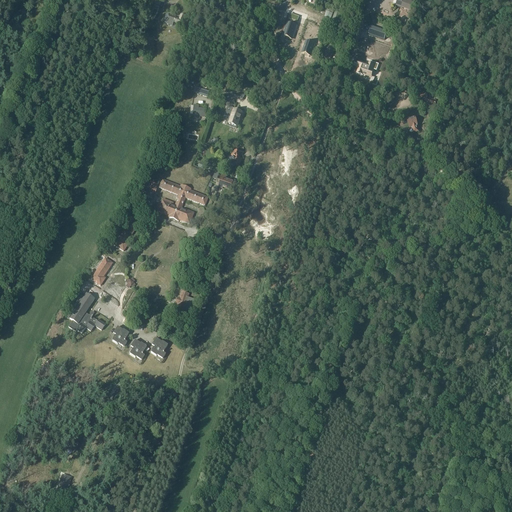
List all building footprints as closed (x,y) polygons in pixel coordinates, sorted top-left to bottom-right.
[(400,0),(398,7),(413,11),(415,4),(403,0),(400,0)] [(323,21),(330,23),(333,14),(327,12),(323,21)] [(179,19),(167,14),(165,20),(168,22),(167,25),(172,27),(174,23),(177,24),(177,25),(182,26),(186,16),(181,14),(179,19)] [(330,23),(323,21),(320,30),(327,32),(330,23)] [(287,25),(282,38),(291,41),(295,28),(287,25)] [(371,27),(368,34),(385,40),(387,33),(371,27)] [(306,40),(302,52),(310,55),(315,43),(306,40)] [(392,42),(385,60),(393,63),(400,45),(392,42)] [(325,55),(330,58),(334,51),(329,48),(325,55)] [(359,65),(356,76),(372,81),(375,69),(359,65)] [(199,105),(194,105),(193,118),(198,118),(198,117),(206,118),(207,109),(199,109),(199,105)] [(232,120),(230,119),(229,124),(237,127),(242,113),(235,110),(232,120)] [(407,120),(410,128),(412,127),(414,133),(418,132),(417,128),(416,125),(417,125),(415,118),(407,120)] [(232,156),(233,157),(228,163),(234,167),(236,165),(238,167),(243,160),(240,158),(243,152),(242,151),(238,148),(235,151),(232,156)] [(218,187),(223,189),(223,188),(231,190),(233,183),(230,181),(230,182),(226,180),(227,177),(223,175),(220,184),(217,183),(214,189),(217,190),(218,187)] [(167,217),(179,222),(180,221),(189,224),(194,214),(182,209),(183,205),(184,202),(186,198),(205,206),(208,198),(190,191),(191,190),(180,186),(162,180),(159,188),(178,196),(177,199),(177,200),(176,202),(175,205),(162,201),(161,204),(157,203),(154,211),(168,216),(167,217)] [(140,192),(144,194),(143,196),(152,200),(158,185),(153,184),(152,186),(144,182),(140,192)] [(125,229),(114,245),(124,252),(129,244),(127,243),(141,222),(132,215),(123,228),(125,229)] [(113,264),(105,258),(90,280),(101,286),(106,278),(104,277),(113,264)] [(176,311),(182,314),(183,311),(193,314),(198,302),(188,298),(189,295),(183,292),(180,299),(178,298),(176,304),(178,305),(176,311)] [(68,327),(76,332),(77,331),(82,334),(86,329),(91,332),(95,327),(102,331),(106,325),(93,316),(94,314),(92,312),(89,316),(86,313),(95,300),(86,294),(84,297),(81,296),(66,318),(69,320),(70,320),(72,321),(68,327)] [(112,341),(118,345),(118,344),(124,348),(127,343),(125,342),(125,341),(124,341),(129,334),(123,330),(123,331),(117,327),(113,334),(116,336),(112,341)] [(151,353),(156,357),(157,356),(162,360),(166,355),(164,353),(163,352),(168,346),(162,342),(162,343),(156,339),(152,346),(154,347),(151,353)] [(130,354),(135,358),(136,357),(141,361),(144,356),(143,355),(143,354),(142,354),(146,347),(141,343),(140,344),(135,341),(130,347),(133,349),(130,354)]
